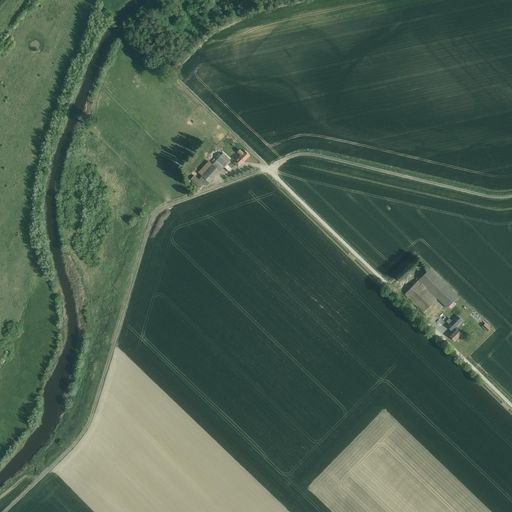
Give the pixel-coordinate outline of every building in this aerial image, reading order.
[(234,162),(234,163),(238,167),(243,161),(244,161),(249,155),(245,151),(243,153),(239,149),(237,152),(241,155),(238,158),(238,157),(235,159),(236,160),(234,162)] [(194,176),(190,179),(200,188),(204,184),(206,187),(210,183),(231,160),(223,153),(213,164),(209,161),(199,172),(202,176),(199,180),(194,176)] [(429,268),(418,280),(404,294),(423,313),(437,298),(447,308),(458,296),(429,268)] [(447,313),(455,305),(453,303),(439,316),(443,320),(447,317),(445,314),(447,312),(447,313)] [(457,317),(454,320),(450,324),(454,327),(457,325),(454,323),(459,319),(457,317)] [(454,341),(461,334),(456,329),(449,336),(454,341)]
